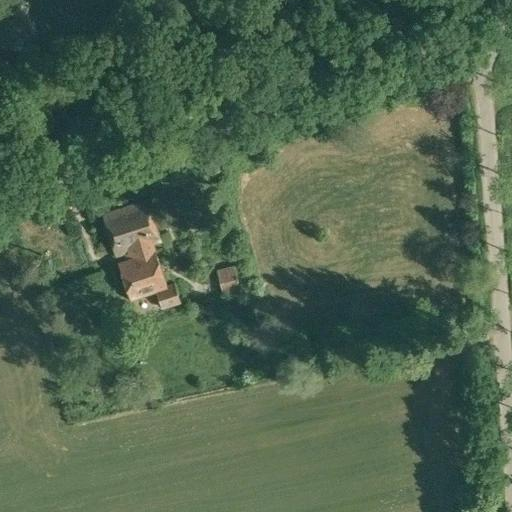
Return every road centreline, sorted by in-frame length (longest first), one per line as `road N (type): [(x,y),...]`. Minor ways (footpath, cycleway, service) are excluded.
road 1 (unclassified): [(0,202),(480,39)]
road 2 (unclassified): [(511,473),(480,39)]
